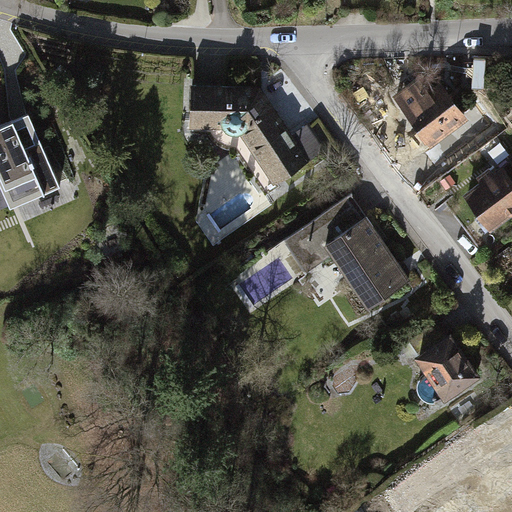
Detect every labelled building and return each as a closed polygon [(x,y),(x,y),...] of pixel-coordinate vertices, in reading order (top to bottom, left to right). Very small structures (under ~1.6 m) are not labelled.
[(429,72),(390,103),(433,155),(472,124),(429,72)] [(192,85),(190,134),(236,134),(274,190),(313,162),(264,91),(192,85)] [(29,112),(0,125),(0,185),(11,209),(62,186),(29,112)] [(511,218),(511,188),(498,170),(460,198),(488,236),(511,218)] [(404,290),(355,208),(292,246),(308,272),(333,257),(367,313),(404,290)] [(480,379),(446,335),(411,362),(445,406),(480,379)] [(490,507),(511,500),(511,444),(476,455),(490,507)]
